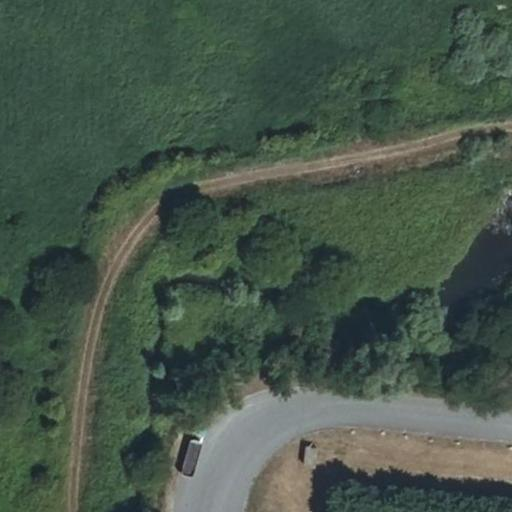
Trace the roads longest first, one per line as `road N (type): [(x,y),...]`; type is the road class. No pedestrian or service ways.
road 1 (track): [(511,128),(231,176),(148,224),(105,283),(86,348),(68,511)]
road 2 (unclassified): [(511,422),(329,404),(286,408),(234,433),(209,483),(206,511)]
